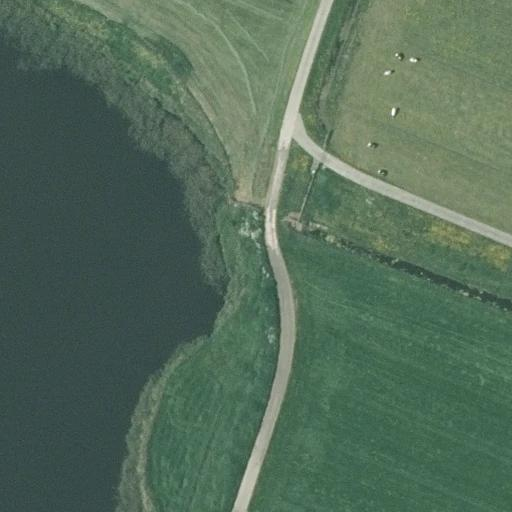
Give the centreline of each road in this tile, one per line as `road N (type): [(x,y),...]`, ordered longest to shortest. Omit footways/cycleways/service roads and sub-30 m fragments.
road 1 (unclassified): [(237,511),(284,365),(270,200),(328,0)]
road 2 (track): [(288,121),(327,163),(511,244)]
